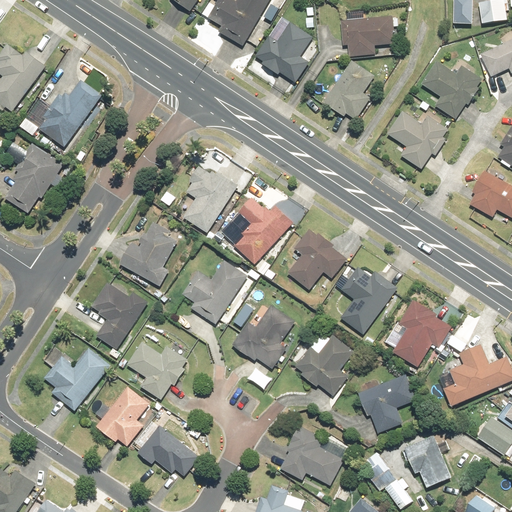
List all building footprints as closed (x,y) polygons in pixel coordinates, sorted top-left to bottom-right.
[(173,0),(191,11),(198,0),(173,0)] [(270,0),(238,0),(236,3),(231,0),(220,0),(209,19),(222,27),(219,32),(243,46),(270,0)] [(472,25),(472,0),(454,0),(453,24),(472,25)] [(505,1),(479,3),(481,23),(507,21),(505,1)] [(313,17),(303,17),(303,29),(313,30),(313,17)] [(394,19),(340,22),(342,46),(349,46),(350,57),(376,56),(376,45),(395,44),(394,19)] [(313,38),(290,24),(277,43),(269,37),(256,58),(264,63),(263,65),(278,75),(279,73),(295,83),(308,63),(300,58),(313,38)] [(511,41),(482,56),(492,78),(510,69),(511,72),(511,41)] [(23,59),(6,46),(0,53),(0,75),(2,77),(0,79),(0,104),(12,113),(47,67),(28,52),(23,59)] [(373,88),(378,80),(352,62),(324,104),(343,117),(345,114),(355,120),(369,99),(362,95),(369,85),(373,88)] [(436,63),(422,85),(441,96),(434,107),(454,119),(464,103),(468,105),(482,81),(462,69),(458,76),(436,63)] [(65,94),(62,97),(59,95),(41,118),(45,121),(39,129),(64,148),(101,98),(81,83),(70,97),(65,94)] [(421,127),(403,114),(388,134),(406,148),(401,156),(420,170),(434,151),(437,153),(446,140),(443,138),(448,131),(429,117),(421,127)] [(503,150),(498,158),(511,166),(511,127),(499,147),(503,150)] [(29,217),(63,165),(35,147),(31,154),(13,142),(3,156),(17,166),(14,171),(17,173),(13,181),(16,183),(4,200),(29,217)] [(209,233),(238,185),(213,170),(210,174),(198,167),(189,181),(192,183),(186,194),(195,199),(184,218),(209,233)] [(511,187),(484,172),(473,191),(477,194),(471,205),(493,217),(497,208),(511,216),(511,187)] [(244,235),(234,246),(254,265),(293,224),(275,207),(271,211),(265,204),(262,207),(252,198),(239,211),(251,223),(242,234),(244,235)] [(163,268),(179,237),(152,223),(147,234),(144,232),(136,247),(130,244),(119,264),(159,284),(167,270),(163,268)] [(304,254),(287,273),(309,290),(324,271),(332,277),(346,259),(332,248),(334,245),(320,235),(319,236),(310,229),(296,248),(304,254)] [(198,272),(183,295),(194,302),(190,308),(216,324),(247,276),(225,262),(212,281),(198,272)] [(372,278),(358,268),(343,290),(355,298),(341,318),(363,334),(395,287),(376,274),(372,278)] [(130,298),(108,282),(92,306),(108,318),(96,335),(116,349),(148,303),(134,293),(130,298)] [(453,326),(414,301),(400,324),(408,329),(394,351),(418,366),(432,343),(439,347),(453,326)] [(249,323),(233,344),(255,361),(257,358),(271,368),(286,349),(280,345),(296,323),(271,305),(254,327),(249,323)] [(318,338),(296,365),(303,372),(301,374),(317,387),(319,384),(331,394),(345,377),(336,369),(351,351),(333,336),(326,344),(318,338)] [(174,386),(184,370),(181,368),(186,360),(166,347),(161,354),(143,342),(127,365),(147,378),(141,387),(161,399),(171,384),(174,386)] [(456,383),(444,389),(450,405),(511,380),(511,367),(508,357),(489,365),(481,346),(461,354),(465,365),(452,371),(456,383)] [(62,357),(46,379),(56,387),(52,393),(76,411),(110,365),(89,350),(76,367),(62,357)] [(402,378),(359,394),(367,416),(372,414),(378,432),(402,423),(397,407),(411,402),(402,378)] [(95,413),(102,419),(96,427),(114,442),(118,438),(127,446),(143,426),(138,421),(150,405),(128,387),(111,408),(104,402),(95,413)] [(511,432),(490,418),(478,437),(508,458),(511,451),(511,432)] [(151,463),(154,459),(171,472),(174,469),(183,476),(198,457),(159,426),(138,454),(151,463)] [(323,439),(300,426),(287,450),(290,452),(281,468),(302,480),(306,472),(330,485),(350,450),(325,436),(323,439)] [(434,438),(406,449),(416,473),(421,471),(427,486),(450,477),(434,438)] [(404,489),(409,485),(403,477),(398,481),(376,453),(361,465),(380,490),(385,487),(402,510),(413,502),(404,489)] [(0,470),(0,511),(15,511),(34,483),(16,471),(11,478),(0,470)] [(352,493),(340,484),(333,494),(345,503),(352,493)] [(300,511),(304,500),(288,496),(289,491),(272,486),(268,500),(259,497),(254,511),(300,511)] [(491,511),(495,506),(477,495),(466,511),(491,511)] [(376,511),(360,499),(350,511),(376,511)] [(62,511),(45,501),(38,511),(77,511),(69,507),(65,511),(62,511)]
